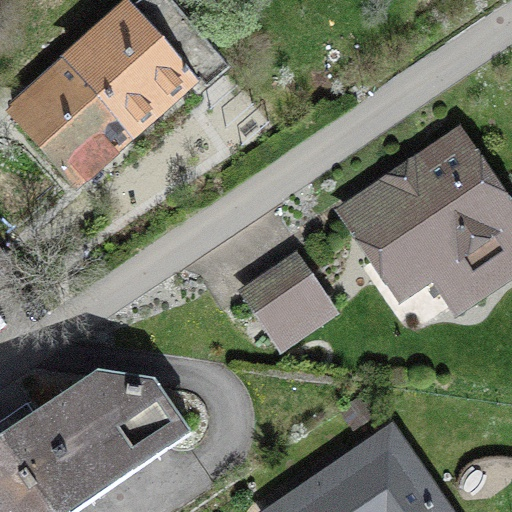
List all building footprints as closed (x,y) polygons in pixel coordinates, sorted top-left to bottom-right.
[(161,0),(147,0),(16,114),(72,179),(184,82),(195,94),(223,70),(161,0)] [(511,241),(499,222),(503,216),(455,142),(350,213),(403,290),(435,268),(458,303),(511,266),(511,241)] [(296,261),(246,295),(280,345),(330,311),(296,261)] [(0,511),(49,511),(174,427),(148,391),(98,383),(43,422),(38,414),(0,440),(0,445),(3,449),(0,450),(0,511)] [(440,511),(389,437),(279,511),(440,511)]
